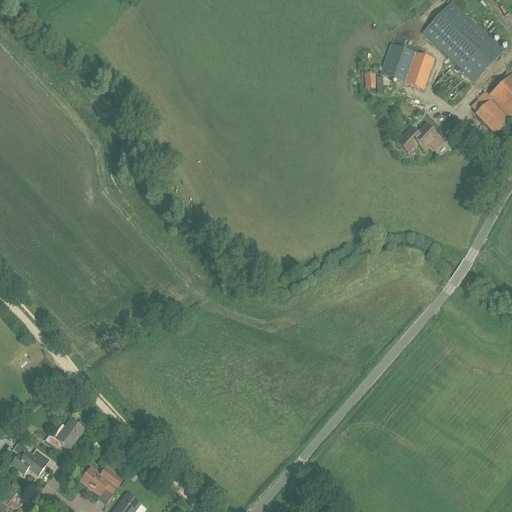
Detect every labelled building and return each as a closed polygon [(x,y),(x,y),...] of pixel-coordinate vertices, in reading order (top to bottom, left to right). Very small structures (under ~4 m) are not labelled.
[(474,82),(503,52),(451,3),(423,34),(474,82)] [(391,46),(380,75),(424,91),(435,61),(391,46)] [(365,90),(377,89),(375,73),(364,73),(365,90)] [(511,120),(511,76),(511,75),(489,96),(492,100),(490,101),(509,122),(511,120)] [(438,86),(443,92),(447,89),(442,83),(438,86)] [(435,151),(443,142),(426,126),(418,135),(412,129),(398,144),(408,153),(416,145),(424,152),(429,146),(435,151)] [(453,150),(462,153),(468,138),(459,135),(453,150)] [(15,429),(24,435),(27,431),(24,429),(28,425),(22,420),(15,429)] [(85,430),(86,427),(80,422),(77,424),(71,420),(57,439),(51,434),(46,441),(58,451),(64,444),(71,449),(85,430)] [(32,456),(27,453),(29,450),(19,443),(13,452),(18,456),(11,466),(24,476),(28,470),(39,477),(46,467),(42,464),(46,458),(36,451),(32,456)] [(107,469),(101,476),(91,469),(81,482),(100,497),(106,490),(113,495),(123,481),(107,469)] [(11,509),(8,511),(23,511),(20,509),(19,511),(11,505),(12,503),(17,496),(18,496),(11,491),(2,502),(11,509)] [(135,511),(141,505),(128,496),(116,511),(135,511)]
